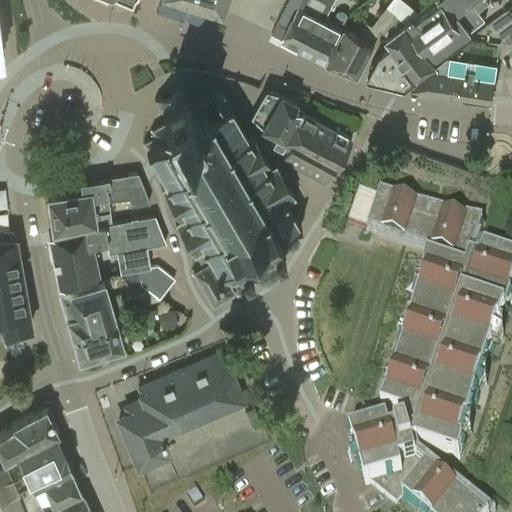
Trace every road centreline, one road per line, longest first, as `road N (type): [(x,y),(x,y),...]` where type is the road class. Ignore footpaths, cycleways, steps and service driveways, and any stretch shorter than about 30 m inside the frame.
road 1 (residential): [(511,115),(384,100),(275,59),(191,40),(46,53)]
road 2 (residential): [(67,384),(190,339),(268,290),(363,141)]
road 3 (secondary): [(67,384),(27,177),(37,71)]
road 4 (secondary): [(113,511),(67,384)]
